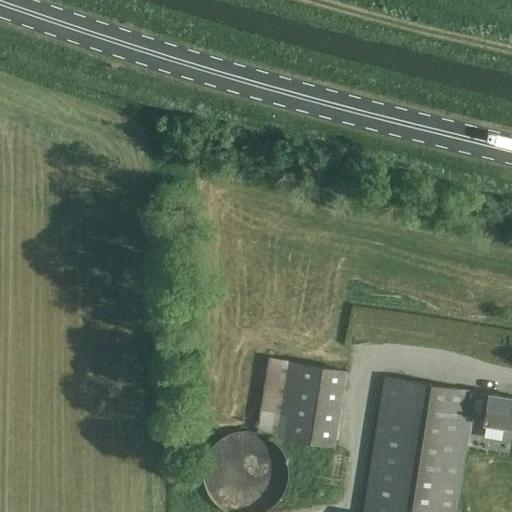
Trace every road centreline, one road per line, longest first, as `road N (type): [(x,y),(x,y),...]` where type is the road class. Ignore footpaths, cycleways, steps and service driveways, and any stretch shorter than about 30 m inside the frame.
road 1 (primary): [(511,148),(182,61),(6,0)]
road 2 (track): [(511,379),(369,359),(346,511)]
road 3 (track): [(511,48),(327,0)]
